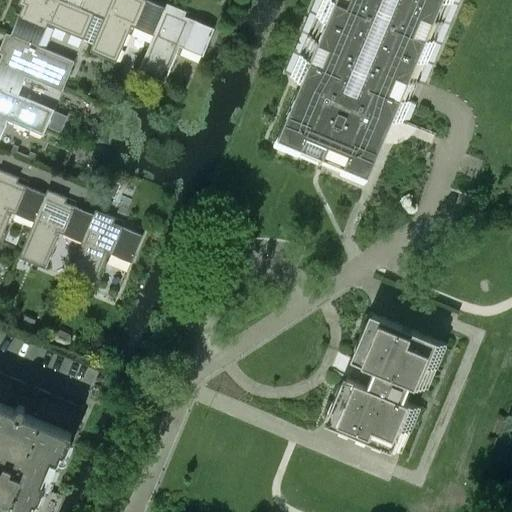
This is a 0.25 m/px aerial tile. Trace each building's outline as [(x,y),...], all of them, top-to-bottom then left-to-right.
[(62,0),(19,0),(18,3),(22,5),(10,34),(38,45),(47,23),(83,39),(93,13),(80,8),(67,2),(62,0)] [(93,13),(98,0),(83,0),(80,8),(93,13)] [(153,34),(165,7),(148,0),(110,0),(103,17),(90,50),(116,61),(131,25),(153,34)] [(103,17),(110,0),(98,0),(93,13),(103,17)] [(427,76),(459,0),(314,0),(285,73),(312,84),(308,94),(296,89),(273,144),(364,182),(387,127),(379,124),(383,114),(407,124),(416,102),(410,100),(418,81),(424,84),(427,76)] [(202,55),(214,27),(184,15),(186,11),(173,5),(172,10),(165,7),(153,34),(138,70),(164,81),(179,45),(202,55)] [(63,87),(74,60),(38,45),(10,34),(7,41),(3,39),(0,45),(0,52),(2,53),(0,58),(0,86),(18,94),(27,72),(63,87)] [(43,135),(53,109),(18,94),(0,86),(0,135),(7,120),(43,135)] [(14,144),(10,154),(31,163),(36,153),(30,151),(28,155),(16,151),(18,146),(14,144)] [(0,238),(11,212),(33,221),(45,193),(16,181),(18,177),(6,172),(4,176),(0,174),(0,238)] [(81,241),(93,213),(64,201),(66,197),(54,192),(52,196),(45,193),(33,221),(18,257),(44,268),(59,232),(81,241)] [(131,262),(142,234),(113,222),(114,217),(102,212),(100,216),(93,213),(81,241),(66,277),(92,288),(108,252),(131,262)] [(427,390),(447,343),(369,311),(350,356),(350,357),(360,361),(353,377),(343,373),(324,420),(401,452),(420,406),(402,398),(409,382),(427,390)] [(25,315),(21,326),(31,330),(35,319),(25,315)] [(38,497),(42,487),(41,486),(47,473),(50,474),(51,472),(52,472),(56,462),(55,462),(60,449),(63,450),(65,447),(66,448),(70,438),(69,437),(82,406),(48,392),(39,412),(27,407),(29,402),(18,398),(16,403),(11,401),(13,396),(5,392),(12,377),(0,371),(0,511),(28,511),(29,511),(28,511),(33,498),(36,499),(37,496),(38,497)]
